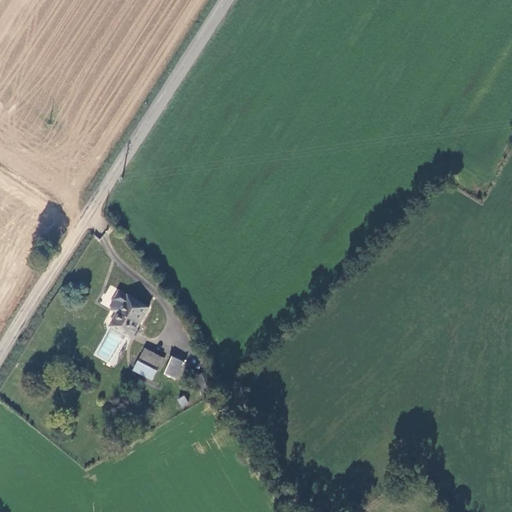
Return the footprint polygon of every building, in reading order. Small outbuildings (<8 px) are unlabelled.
[(108,284),(100,304),(108,307),(116,288),(108,284)] [(110,304),(120,309),(127,296),(117,291),(110,304)] [(112,325),(135,337),(150,307),(127,295),(127,296),(120,309),(112,325)] [(164,360),(145,349),(133,371),(151,381),(164,360)] [(184,363),(174,358),(165,374),(175,380),(184,363)] [(177,399),(182,408),(189,404),(184,395),(177,399)]
